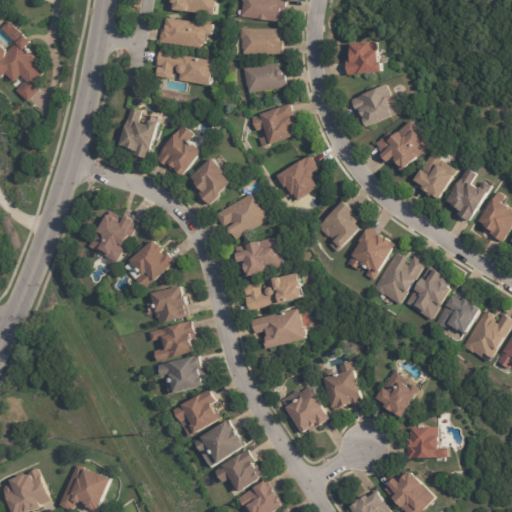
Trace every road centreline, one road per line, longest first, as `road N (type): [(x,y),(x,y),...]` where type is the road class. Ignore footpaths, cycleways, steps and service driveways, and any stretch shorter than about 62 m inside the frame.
road 1 (residential): [(67,179),(150,190),(190,223),(246,399),(320,511),(395,211),(349,166),(317,94),(318,0)]
road 2 (residential): [(0,343),(67,179),(104,0)]
